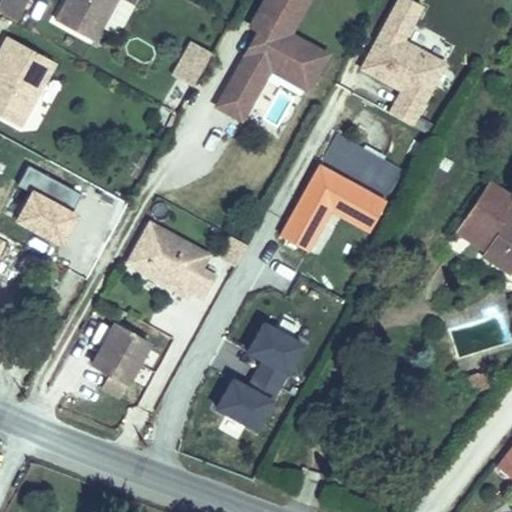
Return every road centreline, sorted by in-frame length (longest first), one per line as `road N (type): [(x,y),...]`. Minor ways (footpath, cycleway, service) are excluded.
road 1 (tertiary): [(252,511),(28,426)]
road 2 (unclassified): [(428,511),(511,405)]
